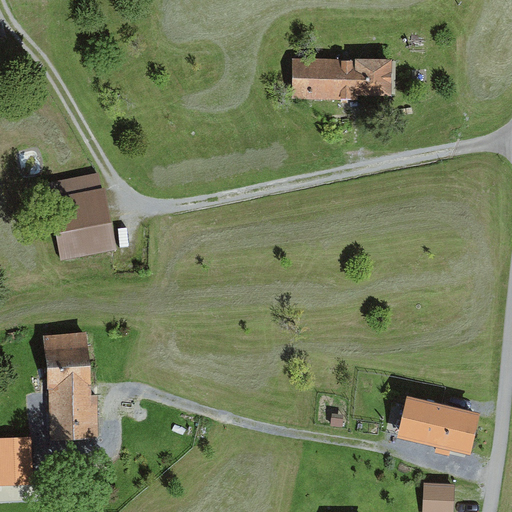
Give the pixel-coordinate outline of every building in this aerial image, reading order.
[(393,62),(294,59),(293,101),(392,104),(393,62)] [(100,177),(50,184),(60,256),(111,249),(100,177)] [(86,331),(41,334),(48,437),(93,434),(86,331)] [(477,416),(403,398),(394,435),(468,454),(477,416)] [(32,440),(0,439),(0,483),(31,484),(32,440)] [(454,511),(455,485),(424,485),(423,511),(454,511)]
